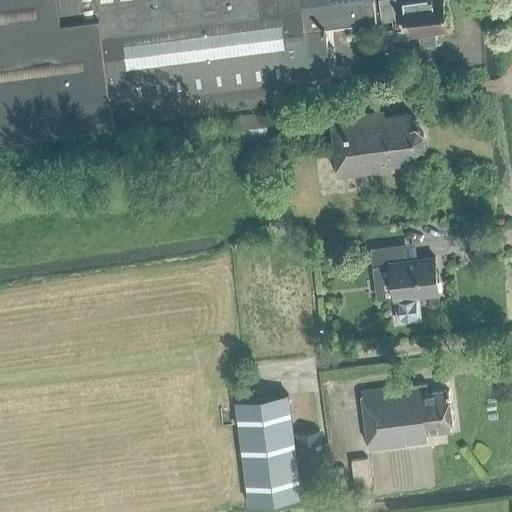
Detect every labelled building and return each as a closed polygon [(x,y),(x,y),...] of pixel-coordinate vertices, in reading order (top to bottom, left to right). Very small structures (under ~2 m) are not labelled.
[(0,0),(0,136),(113,122),(286,101),(284,81),(289,80),(283,33),(303,31),(300,4),(312,3),(311,0),(0,0)] [(373,0),(311,0),(312,3),(300,4),(303,31),(283,33),(289,80),(330,75),(324,28),(376,21),(373,0)] [(429,0),(380,0),(379,0),(382,21),(392,19),(395,38),(419,35),(420,46),(434,44),(433,32),(446,30),(442,0),(429,0)] [(268,137),(265,110),(235,113),(238,140),(268,137)] [(384,117),(383,112),(329,119),(337,178),(391,171),(390,166),(416,163),(414,150),(414,149),(417,148),(418,148),(419,148),(419,147),(423,141),(424,140),(423,135),(423,134),(423,133),(417,128),(417,127),(415,127),(411,127),(410,113),(384,117)] [(416,260),(414,243),(370,248),(372,266),(388,264),(393,299),(396,322),(422,319),(419,296),(439,293),(434,257),(416,260)] [(427,393),(426,383),(361,392),(368,450),(427,443),(426,434),(453,430),(448,390),(427,393)] [(301,496),(288,395),(234,402),(247,503),(301,496)] [(325,479),(319,431),(296,434),(302,482),(325,479)] [(372,485),(368,458),(351,460),(355,488),(372,485)]
